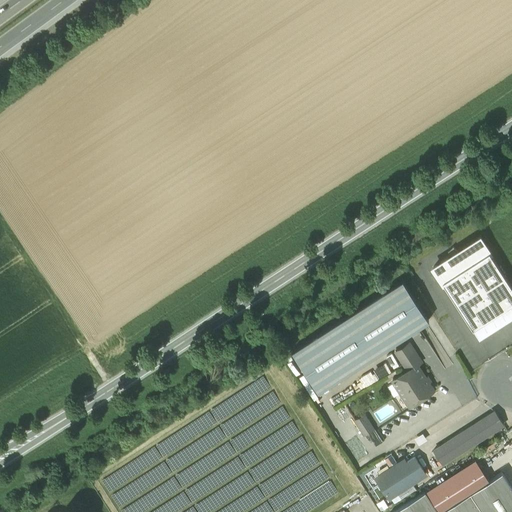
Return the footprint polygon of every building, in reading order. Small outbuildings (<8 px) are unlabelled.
[(480,237),(457,252),(453,247),(447,252),(451,256),(433,268),(442,282),(473,329),(511,303),(511,287),(489,252),(480,237)] [(402,279),(292,351),(318,391),(428,320),(402,279)] [(417,365),(421,362),(409,343),(395,352),(407,370),(417,365)] [(407,370),(392,380),(409,405),(433,390),(417,365),(407,370)] [(494,411),(433,450),(442,464),(503,424),(494,411)] [(373,428),(364,414),(355,420),(364,434),(368,432),(373,440),(379,437),(373,429),(373,428)] [(379,428),(383,434),(391,430),(387,423),(379,428)] [(405,465),(398,465),(397,463),(379,475),(380,485),(382,488),(384,487),(390,497),(426,474),(414,457),(407,461),(408,463),(405,465)] [(425,491),(438,511),(489,480),(475,458),(425,491)] [(511,511),(511,488),(501,472),(438,511),(425,491),(391,511),(511,511)]
